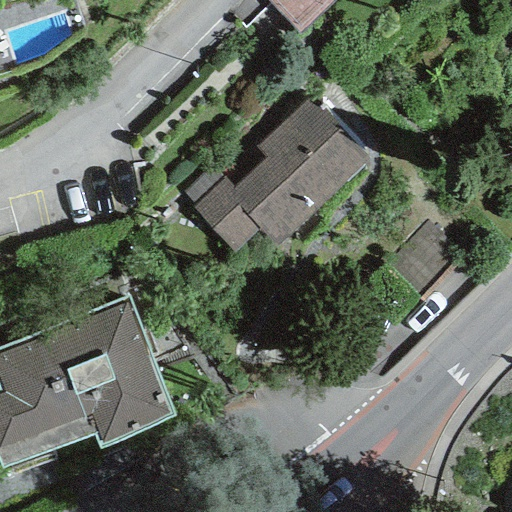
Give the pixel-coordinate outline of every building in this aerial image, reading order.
[(336,0),(269,0),(303,33),(336,0)] [(234,251),(257,230),(274,248),(365,164),(306,100),(254,148),(264,159),(233,187),(225,178),(196,205),(193,207),(234,251)] [(184,193),(196,205),(225,178),(214,166),(184,193)] [(426,219),(383,264),(418,298),(462,253),(426,219)] [(0,348),(0,469),(92,435),(99,450),(174,416),(131,301),(0,348)]
